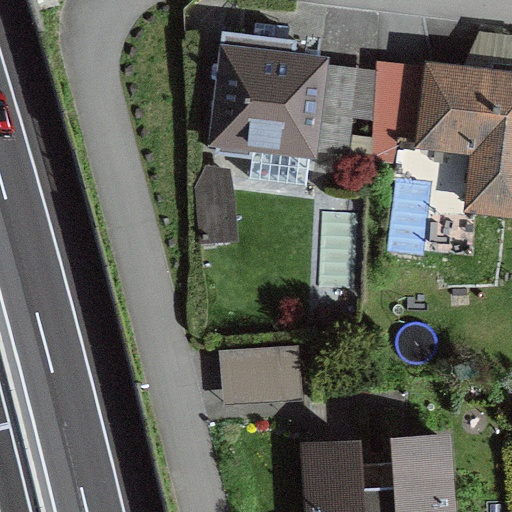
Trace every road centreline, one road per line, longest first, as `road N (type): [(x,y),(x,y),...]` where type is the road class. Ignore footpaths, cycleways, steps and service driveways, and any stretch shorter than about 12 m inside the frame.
road 1 (residential): [(104,0),(93,27),(96,66),(204,511)]
road 2 (motorway): [(86,511),(0,179)]
